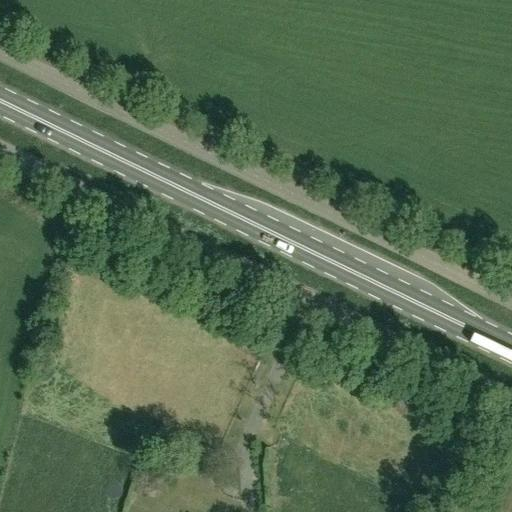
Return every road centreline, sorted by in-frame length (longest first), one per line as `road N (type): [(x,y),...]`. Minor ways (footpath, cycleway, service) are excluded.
road 1 (unclassified): [(511,302),(0,54)]
road 2 (primary): [(511,350),(0,102)]
road 3 (unclassified): [(511,400),(0,153)]
